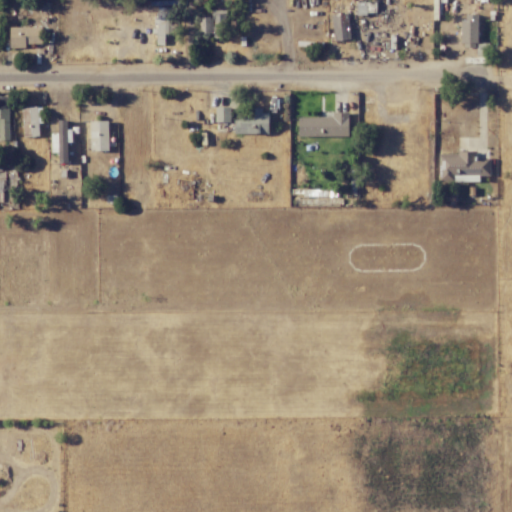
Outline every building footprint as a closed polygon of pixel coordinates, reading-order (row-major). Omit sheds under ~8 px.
[(157,45),(164,45),(164,33),(172,33),(171,7),(155,7),(155,34),(156,34),(157,45)] [(224,10),(211,10),(211,17),(200,17),(200,34),(225,34),(224,10)] [(331,15),(333,41),(348,39),(346,14),(331,15)] [(478,21),(461,20),(460,46),(477,46),(478,21)] [(41,27),(9,27),(9,48),(25,48),(25,44),(41,44),(41,27)] [(22,108),(23,137),(38,136),(37,107),(22,108)] [(230,107),(215,107),(215,123),(230,123),(230,107)] [(8,109),(0,109),(0,140),(9,140),(8,109)] [(268,134),(268,110),(239,110),(239,120),(234,120),(233,134),(268,134)] [(348,137),(348,113),(332,113),(332,117),(298,117),(298,137),(348,137)] [(58,152),(58,162),(67,162),(66,142),(71,142),(71,129),(66,129),(66,120),(57,120),(57,133),(51,133),(51,153),(58,152)] [(107,121),(89,121),(90,151),(108,151),(107,121)] [(439,153),(439,181),(479,181),(479,175),(490,175),(489,158),(474,158),(474,152),(439,153)]
